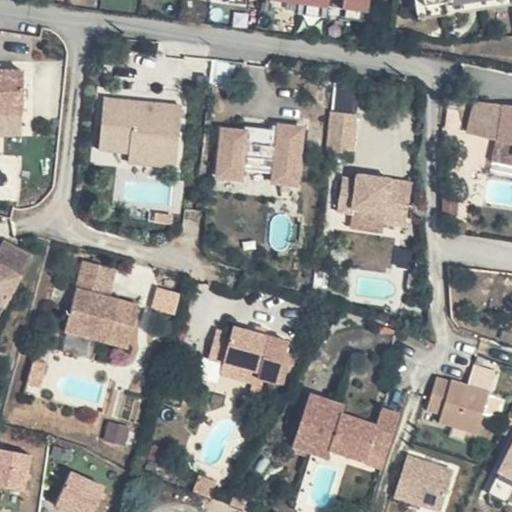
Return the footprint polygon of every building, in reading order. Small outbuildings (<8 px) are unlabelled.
[(30,69),(0,70),(0,129),(32,128),(30,69)] [(511,106),(470,102),(461,101),(459,111),(456,132),(482,137),(481,142),(496,144),(495,155),(503,156),(502,166),(511,166),(511,113),(511,106)] [(164,110),(90,104),(85,150),(162,160),(164,110)] [(359,116),(333,113),(329,155),(355,157),(359,116)] [(221,117),(214,181),(239,184),(241,167),(270,170),(267,189),(298,193),(306,127),(221,117)] [(496,144),(481,142),(478,164),(502,166),(503,156),(495,155),(496,144)] [(355,187),(339,184),(334,219),(350,220),(352,215),(382,218),(405,220),(408,198),(385,195),(385,184),(355,181),(355,187)] [(410,186),(385,184),(385,195),(408,198),(410,186)] [(405,220),(382,218),(381,232),(405,234),(405,220)] [(0,301),(10,279),(9,278),(18,258),(0,250),(0,301)] [(100,272),(64,263),(58,291),(92,299),(100,272)] [(92,299),(58,291),(47,337),(111,354),(123,308),(92,299)] [(266,389),(277,346),(222,331),(219,338),(204,333),(196,363),(213,367),(245,376),(243,383),(266,389)] [(245,376),(213,367),(209,382),(242,390),(243,383),(245,376)] [(417,399),(420,400),(434,376),(427,373),(417,399)] [(476,390),(434,376),(420,400),(432,404),(427,421),(461,433),(476,390)] [(377,445),(390,405),(370,400),(364,417),(332,406),(321,403),(324,395),(297,388),(282,435),(319,448),(322,438),(346,446),(349,436),(358,439),(377,445)] [(334,398),(324,395),(321,403),(332,406),(334,398)] [(358,439),(349,436),(346,446),(353,449),(358,439)] [(0,484),(30,488),(35,448),(0,444),(0,484)] [(445,510),(460,463),(411,448),(396,495),(445,510)] [(58,507),(74,511),(97,511),(107,479),(70,468),(58,507)]
